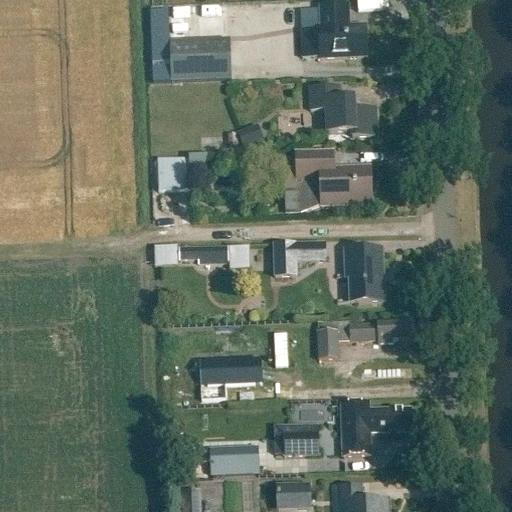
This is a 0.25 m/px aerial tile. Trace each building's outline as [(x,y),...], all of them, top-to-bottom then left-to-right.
[(162,24),(163,37),(194,35),(192,7),(146,9),(147,25),(162,24)] [(348,8),(320,9),(321,30),(320,30),(321,62),(367,60),(366,28),(349,29),(348,8)] [(194,9),(194,18),(225,18),(225,9),(194,9)] [(230,43),(170,45),(171,86),(232,83),(230,43)] [(340,91),(310,92),(311,116),(325,115),(326,137),(352,137),(352,141),(382,140),(381,110),(359,111),(359,103),(340,103),(340,91)] [(263,146),(257,130),(238,137),(245,153),(263,146)] [(308,214),(305,215),(305,216),(321,209),(321,210),(372,208),(370,174),(334,175),(333,155),(296,157),(297,186),(304,186),(304,188),(307,189),(308,214)] [(188,161),(157,162),(159,196),(189,195),(188,161)] [(271,249),(272,283),(295,282),(295,267),(324,266),(323,247),(271,249)] [(148,249),(149,268),(172,267),(171,248),(148,249)] [(177,252),(178,266),(197,265),(197,269),(226,269),(226,251),(177,252)] [(347,279),(348,306),(383,305),(381,255),(344,256),(344,279),(347,279)] [(318,335),(317,335),(318,364),(340,364),(340,345),(376,344),(376,348),(393,347),(393,343),(413,343),(412,326),(350,328),(350,325),(318,326),(318,335)] [(287,336),(270,337),(271,370),(288,370),(287,336)] [(322,420),(322,404),(300,404),(299,420),(322,420)] [(412,436),(411,413),(369,414),(369,408),(342,408),(343,460),(371,460),(370,436),(412,436)] [(318,428),(274,430),(275,459),(283,459),(283,462),(319,461),(318,428)] [(201,451),(203,479),(252,477),(251,448),(201,451)] [(309,511),(309,487),(275,488),(276,511),(309,511)] [(362,488),(339,489),(339,511),(388,511),(388,502),(363,503),(362,488)] [(200,511),(200,495),(184,495),(184,511),(200,511)]
